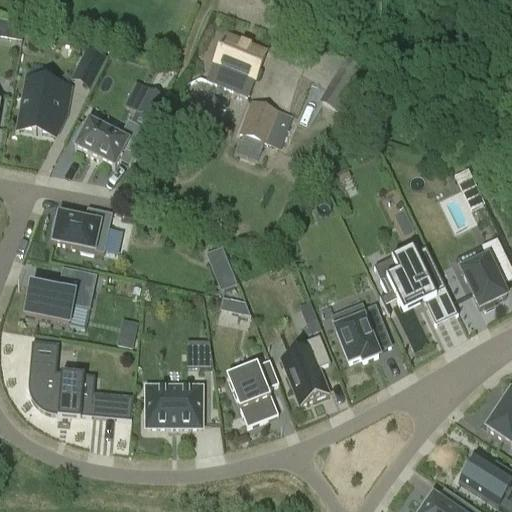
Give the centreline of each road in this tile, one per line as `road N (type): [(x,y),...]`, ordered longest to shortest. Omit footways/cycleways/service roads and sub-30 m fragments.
road 1 (residential): [(287,458),(191,478),(86,473),(42,459),(0,430)]
road 2 (residential): [(439,391),(393,404),(287,458)]
road 3 (residential): [(361,511),(423,429),(439,391)]
